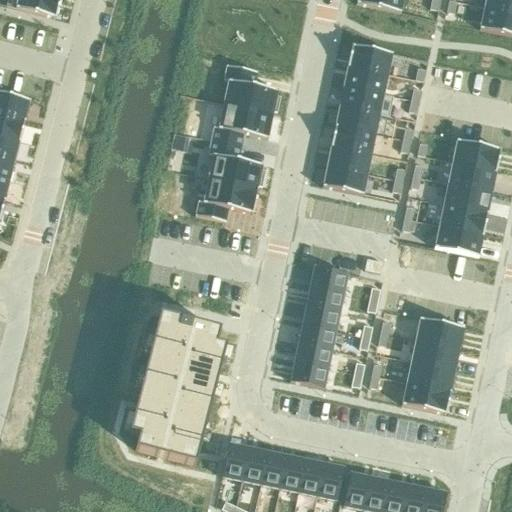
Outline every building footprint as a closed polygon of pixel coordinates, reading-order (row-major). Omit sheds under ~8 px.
[(58,0),(8,0),(6,9),(55,21),(60,0),(58,0)] [(356,0),(355,7),(400,16),(402,0),(356,0)] [(434,0),(431,0),(429,11),(437,13),(439,1),(434,0)] [(511,0),(485,0),(483,10),(511,16),(511,0)] [(448,3),(446,15),(453,16),(456,4),(448,3)] [(511,16),(483,10),(479,32),(511,39),(511,16)] [(351,48),(347,69),(387,77),(392,56),(351,48)] [(223,82),(222,84),(227,85),(223,107),(272,118),(273,114),(277,115),(280,99),(276,98),(277,95),(277,93),(253,88),(256,76),(257,74),(225,68),(225,70),(223,82)] [(347,69),(342,89),(383,97),(387,77),(347,69)] [(416,71),(414,83),(422,84),(424,72),(416,71)] [(342,89),(338,109),(379,117),(383,97),(342,89)] [(412,91),(410,103),(418,105),(420,93),(412,91)] [(0,117),(24,124),(25,123),(24,123),(29,105),(30,103),(0,95),(0,117)] [(410,103),(407,115),(415,116),(418,105),(410,103)] [(213,131),(210,144),(240,150),(243,137),(267,142),(267,141),(272,118),(223,107),(218,130),(213,129),(212,131),(213,131)] [(338,109),(334,129),(375,137),(379,117),(338,109)] [(0,117),(0,138),(19,144),(24,124),(0,117)] [(334,129),(330,149),(371,157),(375,137),(334,129)] [(404,131),(401,143),(409,144),(412,133),(404,131)] [(0,159),(14,163),(19,145),(19,144),(0,138),(0,159)] [(401,143),(399,154),(407,156),(409,144),(401,143)] [(456,143),(451,165),(495,174),(500,152),(456,143)] [(207,156),(207,158),(212,159),(207,182),(256,192),(257,191),(257,188),(261,189),(265,173),(260,173),(261,169),(262,169),(262,168),(238,163),(240,150),(210,144),(208,156),(207,156)] [(419,146),(416,158),(424,160),(427,147),(419,146)] [(330,149),(326,168),(366,177),(371,157),(330,149)] [(0,159),(0,180),(9,183),(14,163),(0,159)] [(451,165),(446,186),(491,196),(495,174),(451,165)] [(414,167),(412,179),(420,181),(422,169),(414,167)] [(326,168),(321,190),(362,198),(366,177),(326,168)] [(396,171),(393,183),(401,184),(404,173),(396,171)] [(412,179),(409,191),(417,192),(420,181),(412,179)] [(0,180),(0,201),(4,203),(4,202),(9,183),(0,180)] [(194,217),(194,219),(225,226),(228,212),(253,217),(258,191),(257,191),(256,192),(207,182),(203,205),(197,204),(197,205),(195,217),(194,217)] [(393,183),(391,194),(399,196),(401,184),(393,183)] [(446,186),(442,207),(486,217),(491,196),(446,186)] [(442,207),(438,228),(482,238),(486,217),(442,207)] [(405,209),(403,221),(411,223),(413,211),(405,209)] [(403,221),(401,233),(408,235),(411,223),(403,221)] [(438,228),(433,251),(477,260),(482,238),(438,228)] [(366,261),(364,273),(380,276),(382,264),(366,261)] [(313,270),(309,290),(343,297),(347,277),(313,270)] [(309,290),(305,309),(339,316),(343,297),(309,290)] [(371,290),(369,302),(377,304),(379,292),(371,290)] [(369,302),(366,314),(374,315),(377,304),(369,302)] [(305,309),(301,328),(335,334),(339,316),(305,309)] [(129,433),(128,436),(138,438),(134,453),(195,468),(201,442),(205,429),(211,404),(214,391),(221,366),(225,349),(215,347),(219,333),(159,318),(152,343),(149,356),(142,382),(139,395),(133,420),(129,433)] [(419,321),(414,343),(458,353),(463,330),(419,321)] [(382,324),(379,336),(387,337),(390,326),(382,324)] [(301,328),(297,346),(331,353),(335,334),(301,328)] [(363,328),(361,340),(369,341),(371,329),(363,328)] [(379,336),(377,348),(385,349),(387,337),(379,336)] [(361,340),(358,351),(366,353),(369,341),(361,340)] [(414,343),(410,365),(454,374),(458,353),(414,343)] [(297,346),(293,365),(327,372),(331,353),(297,346)] [(293,365),(289,385),(323,392),(327,372),(293,365)] [(356,365),(353,377),(361,379),(364,367),(356,365)] [(410,365),(405,386),(450,395),(454,374),(410,365)] [(373,367),(371,378),(378,380),(381,368),(373,367)] [(353,377),(351,389),(359,391),(361,379),(353,377)] [(371,378),(368,390),(376,392),(378,380),(371,378)] [(405,386),(401,408),(445,417),(450,395),(405,386)] [(228,447),(221,480),(240,484),(247,451),(228,447)] [(247,451),(240,484),(259,488),(266,455),(247,451)] [(266,455),(259,488),(278,492),(285,459),(266,455)] [(285,459),(278,492),(298,496),(305,462),(285,459)] [(305,462),(298,496),(317,500),(324,466),(305,462)] [(324,466),(317,500),(336,504),(343,470),(324,466)] [(349,476),(342,509),(354,511),(361,511),(368,480),(349,476)] [(368,480),(361,511),(381,511),(388,484),(368,480)] [(388,484),(381,511),(401,511),(407,488),(388,484)] [(407,488),(401,511),(421,511),(426,492),(407,488)] [(426,492),(421,511),(441,511),(445,496),(426,492)]
